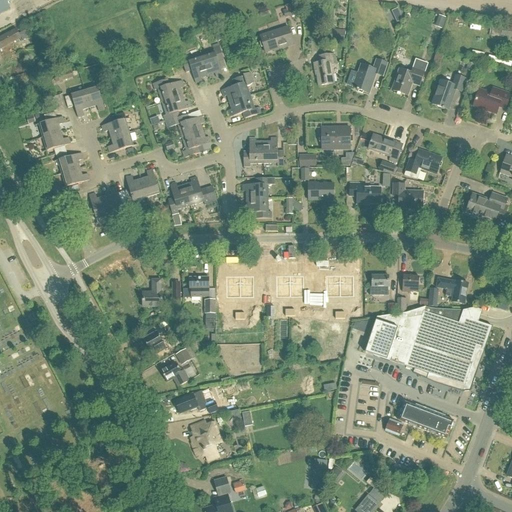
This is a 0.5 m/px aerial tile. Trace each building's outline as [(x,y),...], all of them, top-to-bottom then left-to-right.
[(5,0),(0,0),(0,15),(11,11),(5,0)] [(285,14),(287,20),(299,16),(297,10),(285,14)] [(294,45),(288,28),(260,37),(266,53),(280,49),(294,45)] [(511,29),(502,28),(501,36),(511,37),(511,29)] [(24,41),(30,37),(26,30),(20,34),(17,29),(0,38),(0,49),(22,38),(24,41)] [(330,30),(329,40),(345,40),(346,30),(330,30)] [(201,55),(208,76),(215,74),(216,78),(223,75),(219,63),(224,61),(219,46),(213,48),(214,51),(201,55)] [(321,63),(314,64),(315,72),(316,72),(319,87),(334,84),(331,66),(335,65),(334,54),(320,57),(321,63)] [(192,72),(196,84),(202,82),(201,78),(208,76),(201,55),(188,60),(187,57),(181,59),(186,73),(192,72)] [(354,87),(353,89),(369,94),(376,75),(383,77),(387,64),(377,60),(374,70),(361,65),(358,74),(352,72),(347,85),(354,87)] [(465,71),(470,73),(473,64),(467,63),(465,71)] [(412,84),(420,87),(425,72),(413,68),(411,74),(399,70),(392,91),(408,97),(412,84)] [(55,79),(56,83),(73,77),(72,73),(55,79)] [(230,103),(250,97),(247,87),(254,84),(250,73),(243,76),(244,77),(232,81),(234,87),(222,91),(224,98),(227,96),(230,103)] [(432,105),(448,111),(455,91),(462,93),(466,80),(456,76),(453,86),(440,81),(432,105)] [(158,90),(162,103),(183,96),(181,89),(184,88),(182,81),(170,85),(168,80),(153,85),(155,91),(158,90)] [(98,86),(84,90),(90,109),(97,107),(99,112),(105,110),(98,86)] [(71,94),(78,118),(84,117),(82,111),(90,109),(84,90),(71,94)] [(498,97),(479,90),(474,107),(496,115),(499,107),(505,110),(510,95),(500,91),(498,97)] [(163,116),(166,123),(180,118),(178,112),(191,108),(189,102),(185,103),(183,96),(162,103),(166,116),(163,116)] [(70,97),(65,98),(68,109),(73,107),(70,97)] [(243,114),(245,120),(260,115),(257,109),(255,109),(250,97),(230,103),(232,110),(228,112),(230,118),(243,114)] [(46,121),(57,118),(55,113),(44,116),(46,121)] [(178,125),(182,138),(203,132),(201,125),(204,123),(202,117),(190,121),(188,116),(180,118),(166,123),(168,129),(175,126),(178,125)] [(43,138),(61,133),(59,125),(64,124),(63,118),(39,125),(43,138)] [(115,123),(102,127),(104,133),(109,131),(111,139),(130,133),(126,120),(115,123)] [(350,150),(350,128),(322,129),(322,151),(350,150)] [(183,152),(185,158),(200,154),(198,148),(211,144),(209,137),(205,139),(203,132),(182,138),(186,151),(183,152)] [(61,133),(43,138),(47,152),(71,145),(69,138),(63,140),(61,133)] [(113,146),(108,148),(110,154),(134,147),(130,133),(111,139),(113,146)] [(393,150),(396,143),(373,135),(368,150),(391,157),(389,162),(396,164),(400,152),(393,150)] [(296,138),(287,138),(287,146),(296,146),(296,138)] [(244,153),(244,168),(250,168),(250,165),(264,165),(263,143),(256,143),(256,139),(249,139),(249,152),(244,153)] [(263,143),(264,165),(277,164),(277,167),(284,167),(284,152),(278,152),(277,139),(271,139),(271,143),(263,143)] [(173,141),(165,143),(165,144),(167,151),(169,150),(175,148),(173,141)] [(416,162),(410,160),(405,176),(413,179),(418,180),(421,172),(418,171),(419,168),(428,171),(428,172),(436,175),(442,159),(420,151),(416,162)] [(58,161),(62,174),(80,169),(78,162),(83,160),(82,154),(76,155),(58,161)] [(316,155),(299,155),(299,167),(316,167),(316,155)] [(511,177),(511,179),(511,180),(511,158),(505,156),(500,173),(511,177)] [(385,173),(393,175),(395,167),(388,165),(385,173)] [(82,176),(80,169),(62,174),(66,188),(79,184),(90,181),(89,180),(88,175),(82,176)] [(141,180),(146,198),(160,194),(153,170),(146,172),(148,178),(141,180)] [(126,178),(133,202),(146,198),(141,180),(134,182),(132,177),(126,178)] [(185,186),(191,207),(204,203),(205,206),(217,202),(212,187),(201,191),(197,178),(191,180),(192,184),(185,186)] [(246,200),(268,199),(268,186),(271,186),(271,179),(255,179),(255,185),(242,186),(242,192),(246,192),(246,200)] [(318,183),(308,183),(309,201),(326,201),(326,202),(334,202),(334,185),(318,185),(318,183)] [(170,207),(172,215),(179,214),(178,211),(191,207),(185,186),(178,188),(176,184),(170,186),(174,199),(168,201),(170,207)] [(350,184),(349,197),(357,197),(357,205),(369,206),(369,205),(380,205),(381,188),(362,188),(362,184),(350,184)] [(399,197),(399,209),(407,209),(407,208),(423,209),(423,193),(404,192),(405,185),(393,185),(393,197),(399,197)] [(80,191),(79,186),(68,189),(69,194),(80,191)] [(104,197),(110,216),(123,212),(116,188),(110,190),(112,195),(104,197)] [(110,216),(104,197),(97,200),(95,194),(89,196),(96,220),(110,216)] [(466,214),(495,224),(498,215),(505,217),(508,208),(505,206),(507,199),(492,194),(490,201),(473,195),(466,214)] [(256,214),(256,220),(271,219),(271,213),(268,213),(268,199),(246,200),(246,207),(243,207),(243,214),(256,214)] [(179,215),(173,216),(176,227),(182,227),(181,221),(179,215)] [(403,293),(418,294),(419,278),(404,276),(403,293)] [(276,299),(290,298),(290,277),(276,277),(276,299)] [(290,277),(290,298),(304,298),(304,277),(290,277)] [(340,298),(340,277),(326,277),(326,298),(340,298)] [(354,277),(340,277),(340,298),(354,298),(354,277)] [(372,277),(372,287),(370,287),(370,296),(389,296),(389,277),(372,277)] [(203,296),(203,298),(209,298),(209,278),(190,278),(190,290),(191,290),(191,296),(203,296)] [(226,299),(240,299),(240,278),(226,278),(226,299)] [(254,278),(240,278),(240,299),(254,299),(254,278)] [(446,296),(453,298),(452,303),(464,305),(468,284),(456,282),(438,279),(436,288),(447,290),(445,297),(446,297),(446,296)] [(153,293),(143,294),(143,308),(162,308),(162,293),(161,293),(161,281),(153,281),(153,293)] [(174,283),(174,310),(182,310),(182,283),(174,283)] [(427,307),(436,308),(438,291),(429,290),(427,307)] [(397,299),(397,313),(406,313),(406,299),(397,299)] [(205,300),(205,315),(215,314),(215,300),(205,300)] [(484,352),(492,326),(478,321),(482,309),(473,308),(463,310),(462,311),(435,310),(425,308),(409,314),(378,318),(377,318),(376,321),(365,353),(365,354),(373,356),(405,367),(406,367),(414,370),(443,380),(465,387),(469,377),(478,350),(484,352)] [(164,328),(168,334),(174,330),(170,324),(164,328)] [(143,340),(150,352),(164,345),(157,332),(143,340)] [(175,356),(181,366),(192,360),(186,350),(175,356)] [(181,373),(175,363),(161,372),(167,383),(174,379),(178,388),(190,381),(184,371),(181,373)] [(352,390),(354,383),(347,382),(346,389),(352,390)] [(200,412),(208,409),(210,414),(219,410),(226,407),(222,399),(216,402),(216,401),(213,402),(212,398),(209,397),(205,399),(202,392),(194,395),(193,395),(175,402),(180,414),(190,410),(190,412),(199,408),(200,412)] [(447,440),(450,431),(451,431),(454,422),(453,422),(405,404),(399,421),(447,440)] [(388,432),(399,437),(403,425),(392,421),(388,432)] [(197,443),(192,445),(197,457),(205,453),(207,459),(218,455),(214,446),(222,443),(215,423),(207,426),(205,422),(191,427),(197,443)] [(213,477),(218,494),(230,490),(226,474),(213,477)] [(313,479),(312,490),(324,492),(326,480),(313,479)] [(239,493),(250,489),(249,484),(238,488),(239,493)] [(264,488),(256,490),(259,498),(266,495),(264,488)] [(228,495),(219,497),(218,497),(221,505),(215,507),(214,506),(205,509),(205,511),(232,511),(230,502),(228,495)] [(370,511),(371,511),(373,511),(379,506),(368,496),(356,511),(370,511)] [(312,508),(314,511),(326,511),(322,503),(312,508)]
